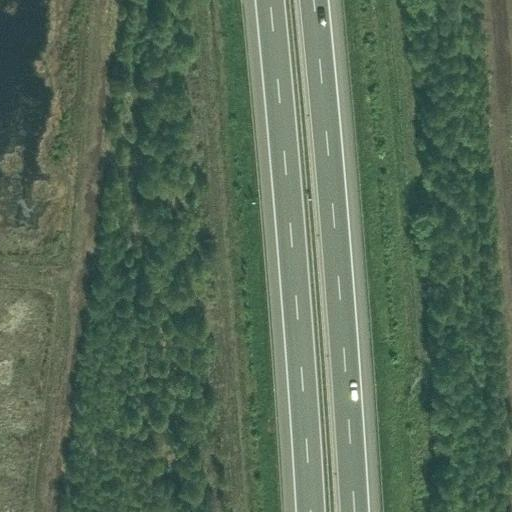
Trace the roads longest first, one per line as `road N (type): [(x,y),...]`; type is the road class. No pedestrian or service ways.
road 1 (motorway): [(354,511),(312,0)]
road 2 (motorway): [(269,0),(309,511)]
